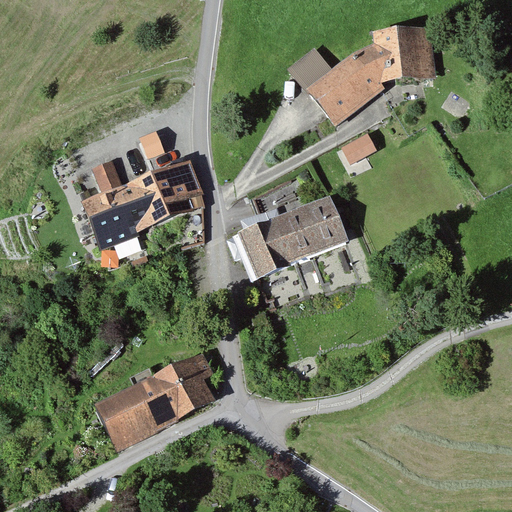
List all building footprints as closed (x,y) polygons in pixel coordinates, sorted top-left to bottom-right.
[(373,54),(308,98),(331,133),(389,94),(439,89),(434,34),(371,39),(373,54)] [(291,69),(310,91),(336,69),(317,47),(291,69)] [(143,170),(171,161),(161,132),(133,141),(143,170)] [(353,165),(381,151),(372,133),(344,147),(353,165)] [(103,202),(80,211),(99,257),(195,218),(190,205),(202,201),(189,168),(122,195),(103,202)] [(112,169),(93,176),(103,202),(122,195),(112,169)] [(330,206),(231,246),(251,295),(349,255),(330,206)] [(204,357),(94,409),(117,456),(226,404),(204,357)]
